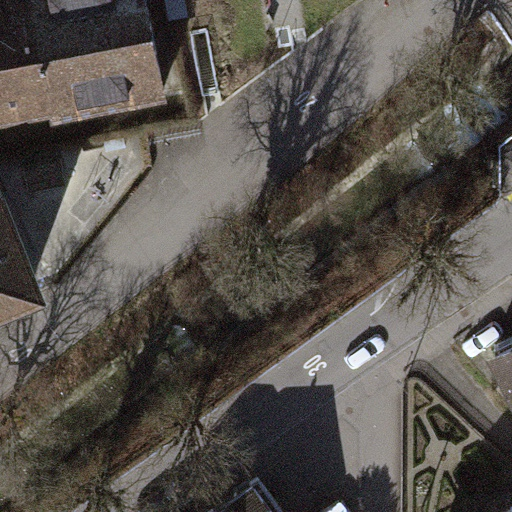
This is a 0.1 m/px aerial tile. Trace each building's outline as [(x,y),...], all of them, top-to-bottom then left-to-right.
[(0,0),(0,111),(61,101),(42,0),(0,0)] [(42,0),(61,101),(161,82),(145,0),(42,0)] [(186,0),(165,0),(168,15),(188,11),(186,0)] [(0,296),(20,287),(38,279),(0,193),(0,296)] [(511,341),(498,348),(511,374),(511,341)] [(285,511),(264,480),(216,511),(285,511)]
